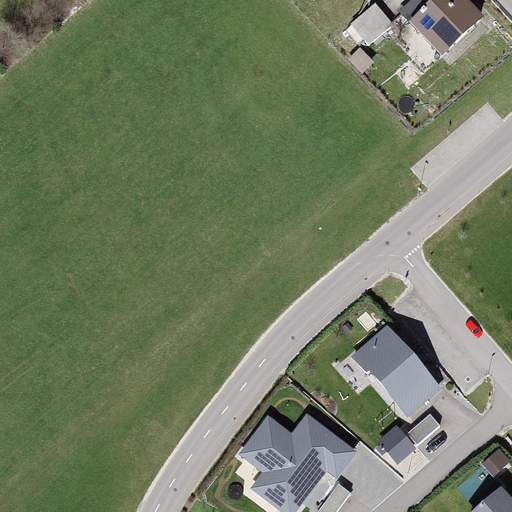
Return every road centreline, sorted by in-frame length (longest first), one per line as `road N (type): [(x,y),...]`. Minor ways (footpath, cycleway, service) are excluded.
road 1 (unclassified): [(158,511),(184,461),(264,359)]
road 2 (residential): [(394,238),(511,381)]
road 3 (residential): [(264,359),(394,238)]
road 4 (residential): [(511,402),(386,511)]
road 5 (residential): [(394,238),(511,138)]
